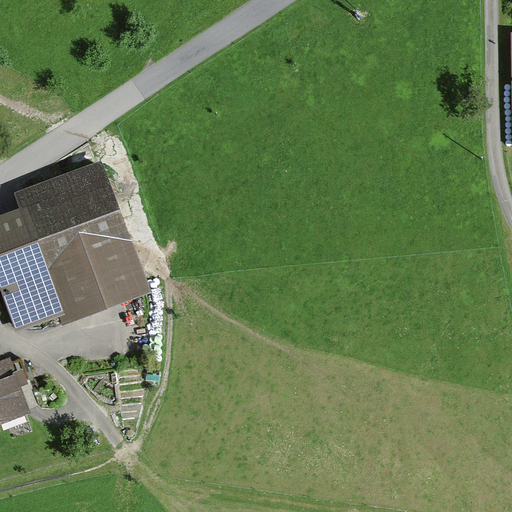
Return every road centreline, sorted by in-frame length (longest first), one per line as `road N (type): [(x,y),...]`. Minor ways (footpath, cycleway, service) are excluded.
road 1 (unclassified): [(0,186),(274,0)]
road 2 (track): [(509,206),(493,131),(492,0)]
road 3 (track): [(94,412),(0,336)]
